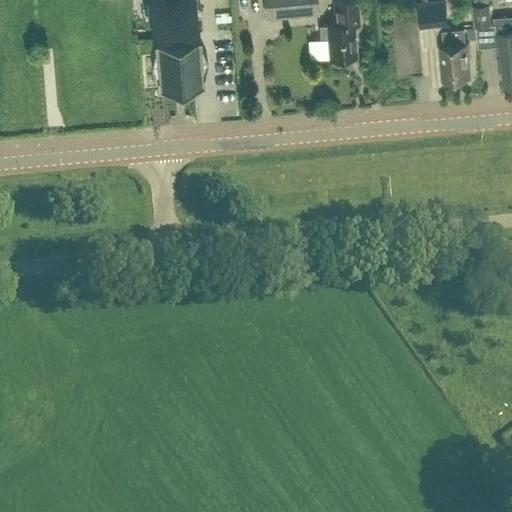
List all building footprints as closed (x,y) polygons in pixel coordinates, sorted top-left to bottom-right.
[(143,0),(146,32),(197,28),(194,0),(143,0)] [(264,0),(265,14),(317,10),(316,0),(264,0)] [(355,54),(353,22),(358,21),(355,0),(334,0),(336,22),(326,23),(329,56),(355,54)] [(438,13),(436,0),(407,0),(409,16),(438,13)] [(488,5),(474,6),(476,28),(490,26),(488,5)] [(502,84),(511,83),(511,16),(494,18),(499,69),(501,68),(502,84)] [(443,78),(469,75),(466,40),(464,40),(463,27),(443,29),(444,42),(440,42),(443,78)] [(326,30),(309,32),(311,50),(328,48),(326,30)] [(41,61),(49,60),(48,52),(41,53),(41,61)]
